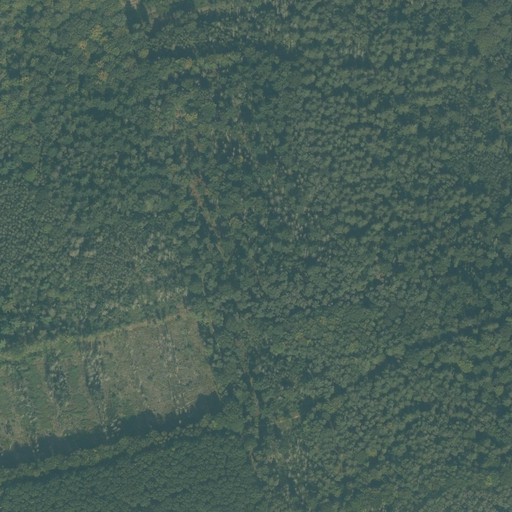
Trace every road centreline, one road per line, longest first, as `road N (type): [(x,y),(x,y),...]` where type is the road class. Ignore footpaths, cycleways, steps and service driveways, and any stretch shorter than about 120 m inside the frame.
road 1 (track): [(511,316),(439,342),(289,420),(0,489)]
road 2 (track): [(136,70),(270,511)]
road 3 (track): [(469,0),(511,164)]
road 4 (track): [(0,98),(136,70)]
